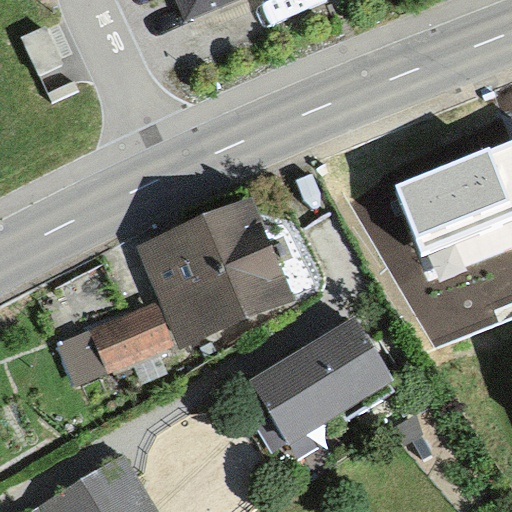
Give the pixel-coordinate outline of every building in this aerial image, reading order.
[(177,0),(185,17),(227,0),(177,0)] [(250,212),(145,256),(184,349),(289,305),(250,212)] [(168,352),(150,309),(56,347),(74,390),(168,352)] [(284,452),(393,391),(360,332),(251,393),(284,452)] [(143,511),(118,469),(44,511),(143,511)]
